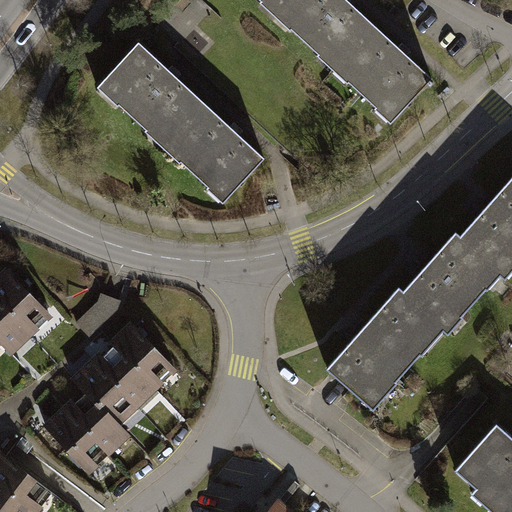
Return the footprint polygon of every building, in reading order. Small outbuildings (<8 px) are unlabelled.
[(255,0),(276,19),(293,0),(255,0)] [(333,73),(375,28),(344,0),(293,0),(276,19),(333,73)] [(392,127),(433,83),(375,28),(333,73),(392,127)] [(163,147),(202,104),(139,47),(100,89),(163,147)] [(202,104),(163,147),(224,203),(263,160),(202,104)] [(511,176),(459,235),(502,275),(511,264),(511,176)] [(403,295),(447,335),(502,275),(459,235),(403,295)] [(0,271),(0,309),(27,337),(46,319),(0,271)] [(375,413),(447,335),(403,295),(331,373),(375,413)] [(0,309),(0,343),(2,346),(10,354),(27,337),(0,309)] [(115,353),(161,402),(181,383),(135,334),(115,353)] [(98,369),(144,418),(161,402),(115,353),(98,369)] [(88,398),(124,436),(144,418),(98,369),(78,387),(88,398)] [(88,398),(70,415),(116,463),(134,447),(124,436),(88,398)] [(70,415),(49,434),(94,483),(116,463),(70,415)] [(511,511),(511,439),(495,424),(451,473),(494,511),(511,511)] [(54,511),(61,503),(3,460),(0,464),(0,488),(32,511),(54,511)] [(0,511),(32,511),(0,488),(0,511)] [(289,511),(276,501),(267,511),(289,511)]
